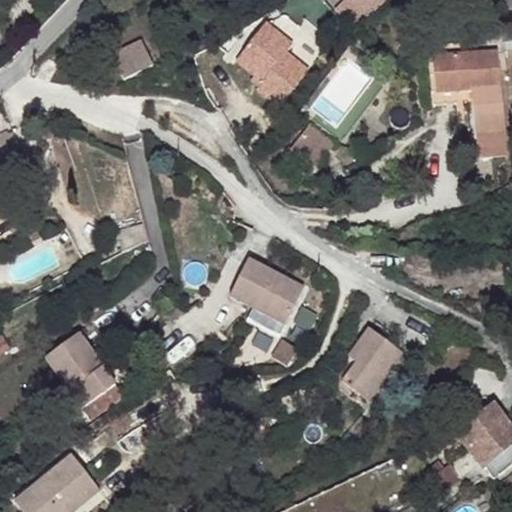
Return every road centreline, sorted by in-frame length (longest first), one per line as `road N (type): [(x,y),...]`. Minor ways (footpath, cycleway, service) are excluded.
road 1 (residential): [(256,200),(336,261),(459,318)]
road 2 (residential): [(256,200),(239,158),(202,116),(149,105),(117,115)]
road 3 (residential): [(117,115),(170,137),(256,200)]
